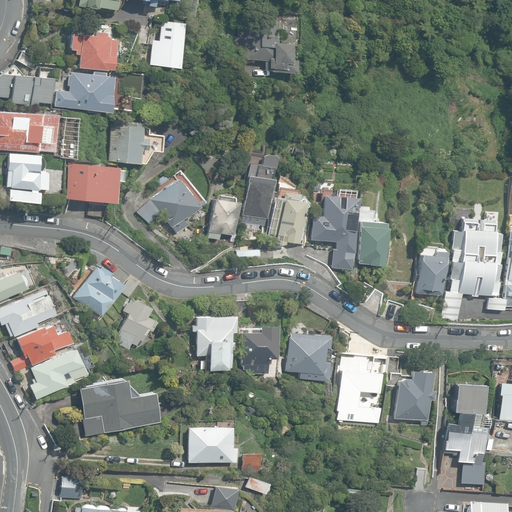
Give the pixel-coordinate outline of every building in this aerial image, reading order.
[(98,7),(116,10),(117,0),(77,0),(76,5),(84,7),(84,6),(97,8),(98,7)] [(261,70),(291,72),(293,44),(275,42),(276,22),(248,20),(248,27),(239,26),(237,57),(245,57),(245,59),(262,60),(261,70)] [(148,64),(176,67),(181,24),(159,21),(157,41),(151,40),(148,64)] [(78,68),(107,70),(107,69),(114,70),(117,40),(110,40),(110,38),(106,37),(106,33),(95,32),(95,36),(71,34),(69,50),(74,51),(74,55),(79,55),(78,68)] [(17,61),(33,69),(38,59),(22,51),(17,61)] [(0,96),(8,97),(10,102),(23,104),(23,105),(30,106),(30,105),(38,106),(39,102),(49,103),(53,76),(32,74),(32,76),(13,73),(14,65),(0,73),(0,96)] [(66,107),(110,112),(113,76),(70,72),(70,75),(67,74),(66,85),(68,85),(66,107)] [(0,148),(37,152),(37,150),(54,151),(57,115),(0,110),(0,148)] [(106,160),(136,163),(138,149),(144,149),(145,138),(139,137),(141,122),(123,120),(122,125),(110,124),(106,160)] [(39,154),(7,152),(5,186),(36,189),(37,187),(45,188),(47,172),(41,169),(43,165),(43,161),(42,156),(39,156),(39,154)] [(64,198),(112,202),(113,186),(112,186),(113,169),(109,169),(109,166),(67,163),(64,198)] [(171,227),(176,233),(186,225),(182,219),(197,206),(194,201),(198,198),(180,175),(149,199),(136,212),(147,222),(158,212),(171,227)] [(160,185),(167,179),(164,175),(156,180),(160,185)] [(241,222),(259,225),(260,220),(266,221),(271,184),(267,183),(267,180),(249,178),(249,180),(246,180),(241,215),(242,215),(241,222)] [(9,188),(7,199),(37,202),(39,192),(9,188)] [(56,200),(58,193),(40,191),(39,199),(56,200)] [(275,235),(274,245),(284,245),(284,241),(298,243),(300,226),(302,226),(303,217),(302,217),(303,210),(307,206),(300,198),(298,200),(298,194),(282,192),(281,198),(275,197),(269,234),(275,235)] [(208,236),(218,237),(219,231),(232,233),(237,198),(212,195),(207,229),(209,230),(208,236)] [(330,267),(349,268),(350,252),(351,252),(354,197),(322,195),(320,216),(311,215),(309,239),(334,241),(334,249),(331,249),(330,267)] [(448,291),(496,295),(501,233),(492,233),(493,224),(480,223),(479,229),(474,229),(474,222),(460,221),(460,229),(453,229),(448,291)] [(367,265),(380,265),(383,223),(359,222),(356,263),(367,263),(367,265)] [(503,306),(511,306),(511,284),(511,281),(511,228),(506,229),(506,238),(509,238),(509,243),(508,243),(507,249),(509,251),(508,257),(506,256),(503,306)] [(385,284),(399,284),(408,284),(409,281),(410,281),(412,246),(403,245),(403,237),(391,237),(390,244),(387,244),(385,284)] [(0,248),(0,253),(9,255),(10,248),(0,246),(0,248)] [(414,293),(440,294),(442,261),(443,250),(440,247),(435,247),(431,249),(431,254),(419,253),(418,259),(417,259),(416,273),(413,273),(413,281),(415,281),(414,293)] [(234,250),(234,262),(258,261),(257,249),(234,250)] [(73,297),(100,315),(121,284),(107,275),(108,272),(100,266),(98,269),(94,266),(73,297)] [(0,303),(13,299),(13,298),(20,295),(9,269),(1,272),(0,270),(0,303)] [(119,291),(128,297),(138,282),(129,276),(119,291)] [(8,326),(12,335),(36,325),(34,321),(53,313),(42,288),(0,306),(0,323),(3,322),(5,327),(8,326)] [(457,321),(460,293),(443,292),(440,319),(457,321)] [(502,297),(486,297),(485,308),(501,310),(502,297)] [(114,342),(130,349),(132,344),(140,347),(148,330),(152,332),(157,322),(146,317),(150,308),(132,299),(131,301),(129,300),(128,303),(126,302),(122,310),(128,314),(114,342)] [(241,300),(241,311),(250,311),(249,300),(241,300)] [(305,320),(322,330),(327,320),(311,310),(305,320)] [(207,367),(207,368),(226,367),(226,366),(230,366),(229,347),(231,346),(231,339),(229,339),(228,329),(232,329),(232,312),(192,314),(192,323),(188,323),(188,328),(192,328),(193,353),(206,352),(206,359),(199,359),(199,367),(207,367)] [(249,369),(249,374),(268,373),(268,372),(272,372),(272,358),(275,358),(274,324),(257,325),(257,327),(240,328),(240,331),(239,331),(239,359),(240,359),(241,366),(243,365),(243,369),(249,369)] [(10,360),(14,371),(54,354),(52,349),(69,342),(64,329),(54,333),(51,325),(43,328),(41,325),(15,337),(22,355),(10,360)] [(336,349),(347,350),(350,334),(337,328),(336,349)] [(300,379),(327,380),(328,361),(322,361),(323,347),(327,347),(328,335),(290,333),(289,336),(286,336),(284,372),(300,373),(300,379)] [(351,350),(385,372),(385,355),(354,335),(351,350)] [(28,385),(34,399),(65,385),(64,383),(71,381),(70,378),(84,372),(73,347),(28,367),(33,378),(31,380),(32,383),(28,385)] [(385,372),(396,372),(397,356),(385,356),(385,372)] [(393,418),(427,420),(428,399),(432,399),(432,390),(429,390),(430,371),(409,369),(408,380),(406,377),(400,377),(398,379),(395,379),(393,418)] [(78,411),(83,432),(155,417),(149,387),(125,392),(121,374),(74,384),(80,410),(78,411)] [(495,418),(511,419),(511,374),(508,375),(508,382),(498,382),(498,392),(497,392),(495,418)] [(357,419),(370,420),(370,414),(371,414),(374,379),(371,375),(361,375),(358,378),(341,377),(341,380),(340,380),(338,396),(337,398),(336,402),(338,404),(337,413),(357,415),(357,419)] [(459,482),(481,483),(484,425),(466,425),(466,411),(478,411),(479,383),(451,382),(450,410),(454,410),(454,421),(443,420),(443,437),(440,437),(440,451),(449,451),(449,454),(455,454),(455,460),(460,461),(459,482)] [(186,426),(187,462),(234,462),(234,447),(230,447),(230,426),(186,426)] [(240,453),(240,471),(258,471),(258,453),(240,453)] [(393,470),(392,484),(412,487),(414,472),(393,470)] [(59,496),(79,498),(81,477),(60,475),(59,496)] [(243,486),(263,493),(267,483),(247,476),(243,486)] [(217,498),(235,500),(236,489),(219,486),(217,498)] [(218,509),(227,510),(227,500),(219,499),(218,509)] [(467,511),(503,511),(504,505),(468,503),(467,511)]
